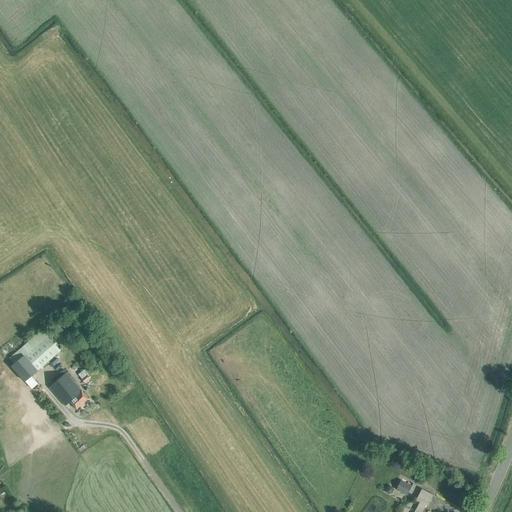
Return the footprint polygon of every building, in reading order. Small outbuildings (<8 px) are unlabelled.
[(31,389),(38,384),(31,377),(61,351),(42,330),(9,358),(14,364),(11,366),(21,378),(23,379),(31,389)] [(84,369),(78,374),(82,379),(88,374),(84,369)] [(76,409),(88,399),(88,398),(63,370),(51,380),(54,383),(49,387),(65,406),(70,402),(76,409)] [(407,496),(412,486),(401,480),(396,491),(407,496)] [(393,487),(390,486),(387,487),(385,490),(386,493),(389,495),(392,493),(394,491),(393,487)] [(427,506),(433,495),(421,489),(416,501),(419,503),(414,511),(421,511),(425,505),(427,506)] [(356,493),(348,490),(347,492),(346,491),(345,493),(344,493),(338,504),(348,509),(356,493)]
